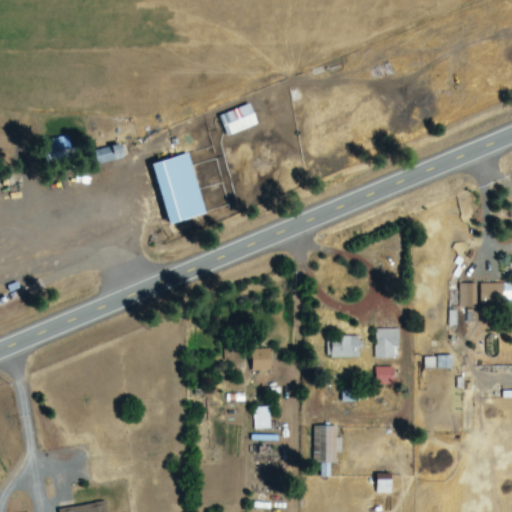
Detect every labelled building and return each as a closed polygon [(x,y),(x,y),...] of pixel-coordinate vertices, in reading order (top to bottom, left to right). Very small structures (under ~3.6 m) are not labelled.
[(220,114),(226,135),(258,126),(252,104),(220,114)] [(118,145),(95,151),(99,164),(121,158),(118,145)] [(189,153),(153,164),(170,224),(206,214),(189,153)] [(511,302),(511,283),(481,284),(480,303),(511,302)] [(459,307),(477,307),(477,284),(459,284),(459,307)] [(375,359),(394,359),(394,347),(399,347),(399,329),(375,330),(375,359)] [(359,359),(360,336),(341,336),(341,344),(329,344),(329,358),(359,359)] [(272,349),(251,350),(252,372),(272,371),(272,349)] [(394,367),(375,368),(376,387),(395,386),(394,367)] [(331,478),(331,464),(338,464),(338,427),(313,426),(313,465),(320,466),(320,478),(331,478)] [(391,494),(392,474),(377,474),(376,494),(391,494)] [(58,511),(106,511),(105,502),(58,510),(58,511)]
